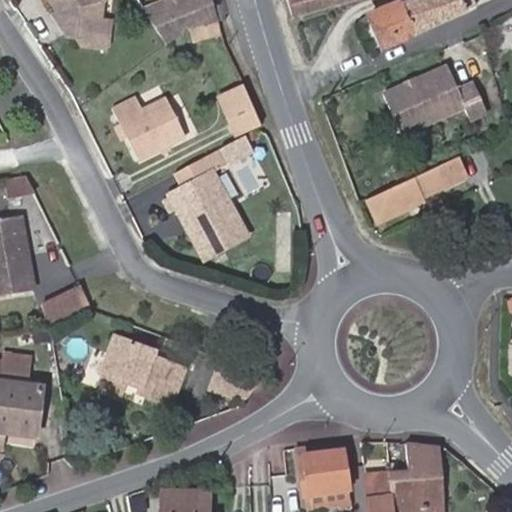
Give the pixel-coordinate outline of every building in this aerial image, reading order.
[(105,3),(110,0),(54,0),(62,12),(70,14),(68,29),(73,36),(82,37),(81,45),(100,48),(103,20),(105,3)] [(167,0),(165,1),(172,19),(213,3),(212,0),(167,0)] [(303,0),(287,0),(291,16),(307,12),(303,0)] [(324,7),(322,0),(303,0),(307,12),(324,7)] [(407,0),(403,1),(415,32),(477,5),(474,0),(407,0)] [(213,3),(172,19),(165,1),(144,9),(166,44),(190,26),(219,20),(213,3)] [(366,17),(379,48),(415,32),(403,1),(366,17)] [(59,14),(68,29),(70,14),(62,12),(59,14)] [(115,22),(103,20),(100,48),(111,50),(115,22)] [(223,34),(219,20),(190,26),(194,40),(223,34)] [(460,89),(449,65),(384,92),(403,133),(467,106),(473,120),(489,112),(475,83),(460,89)] [(263,127),(245,86),(220,98),(240,139),(244,137),(263,127)] [(141,110),(135,97),(111,109),(137,160),(184,137),(165,99),(141,110)] [(240,139),(218,150),(226,165),(252,152),(244,137),(240,139)] [(398,183),(420,173),(415,162),(392,172),(398,183)] [(398,183),(377,193),(388,217),(421,201),(420,198),(444,187),(435,166),(420,173),(398,183)] [(246,238),(212,174),(170,195),(179,210),(186,207),(211,254),(246,238)] [(24,176),(3,180),(6,197),(32,192),(24,176)] [(379,221),(388,217),(377,193),(368,197),(379,221)] [(211,254),(186,207),(179,210),(204,258),(211,254)] [(0,296),(34,290),(20,216),(0,220),(0,296)] [(40,299),(76,284),(70,272),(35,287),(40,299)] [(47,331),(51,330),(91,308),(80,286),(42,305),(47,331)] [(140,385),(138,391),(172,402),(184,367),(161,359),(156,364),(149,361),(151,356),(153,350),(112,336),(100,372),(140,385)] [(0,382),(9,384),(11,367),(12,364),(0,362),(0,382)] [(0,432),(8,433),(37,437),(44,388),(28,386),(30,369),(11,367),(9,384),(0,382),(0,432)] [(211,393),(238,401),(238,399),(244,380),(245,377),(219,369),(211,393)] [(244,380),(238,399),(246,401),(258,384),(244,380)] [(8,433),(0,432),(0,452),(5,453),(8,433)] [(444,511),(440,445),(407,440),(407,443),(410,469),(390,472),(393,511),(444,511)] [(304,499),(306,498),(351,493),(344,442),(298,447),(304,499)] [(393,511),(390,472),(364,475),(366,511),(393,511)] [(211,511),(212,491),(163,489),(161,511),(211,511)] [(352,504),(351,493),(306,498),(307,511),(352,504)] [(131,511),(130,501),(113,503),(114,511),(131,511)]
